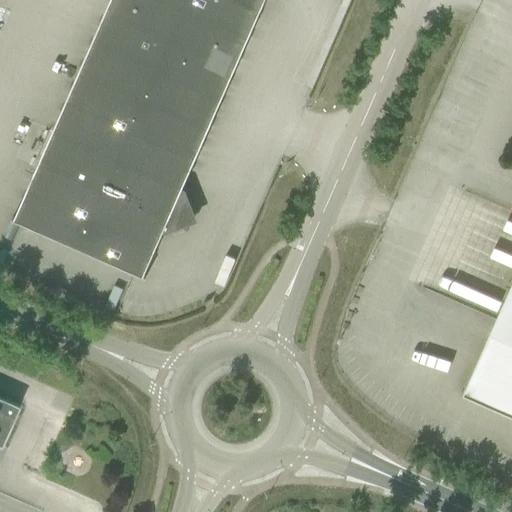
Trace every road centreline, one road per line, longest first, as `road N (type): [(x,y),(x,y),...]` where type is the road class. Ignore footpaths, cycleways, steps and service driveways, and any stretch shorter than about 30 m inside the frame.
road 1 (unclassified): [(289,288),(411,0)]
road 2 (unknown): [(342,170),(286,108),(308,29),(307,0)]
